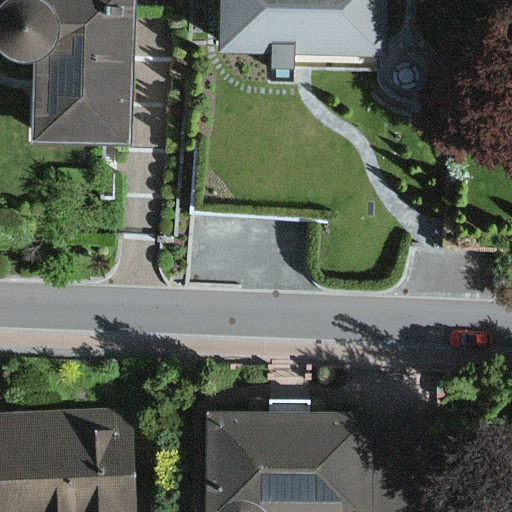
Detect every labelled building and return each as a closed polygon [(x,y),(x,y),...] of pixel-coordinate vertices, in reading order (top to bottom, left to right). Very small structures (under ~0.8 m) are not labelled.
[(0,50),(6,57),(16,63),(27,64),(38,62),(48,57),(56,48),(60,38),(61,27),(58,16),(52,7),(43,0),(42,0),(11,0),(10,0),(1,7),(0,9),(0,50)] [(101,134),(102,0),(0,0),(0,9),(1,7),(10,0),(11,0),(42,0),(43,0),(52,7),(58,16),(61,27),(60,38),(56,48),(48,57),(38,62),(27,64),(26,134),(101,134)] [(383,0),(214,0),(214,52),(383,53),(383,0)] [(363,511),(360,411),(195,416),(197,511),(363,511)] [(127,415),(0,422),(0,511),(97,511),(97,508),(133,506),(127,415)]
